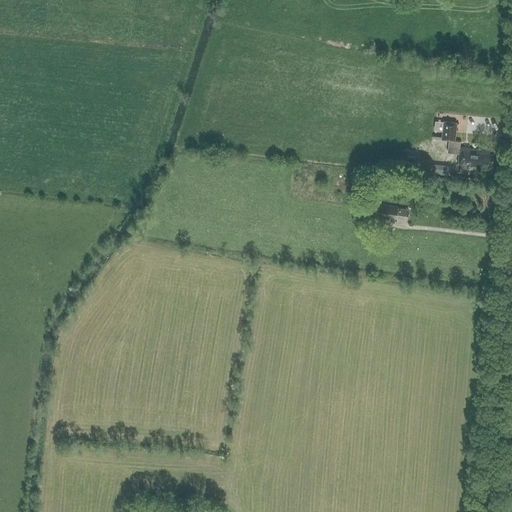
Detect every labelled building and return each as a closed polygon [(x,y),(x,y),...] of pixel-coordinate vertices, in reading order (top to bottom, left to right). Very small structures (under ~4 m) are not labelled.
[(441,140),(455,141),(457,122),(443,121),(441,140)] [(469,167),(480,168),(480,164),(492,165),(493,156),(489,155),(489,150),(481,149),(481,150),(459,148),(460,142),(448,141),(447,153),(459,154),(457,172),(468,173),(469,167)] [(421,163),(419,173),(436,175),(437,164),(421,163)] [(367,186),(364,202),(371,203),(373,187),(367,186)] [(377,204),(375,219),(392,221),(406,223),(406,220),(407,220),(408,210),(398,209),(398,207),(377,204)]
